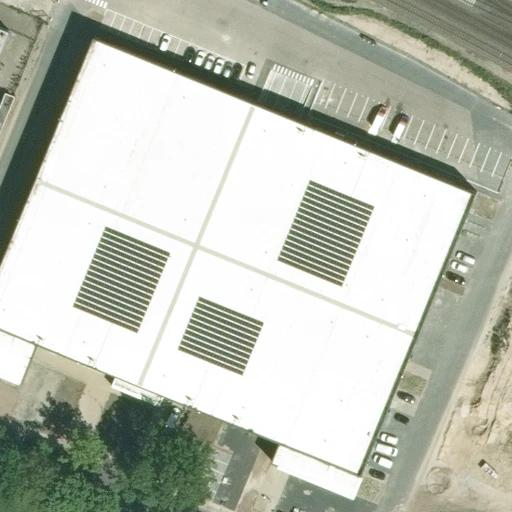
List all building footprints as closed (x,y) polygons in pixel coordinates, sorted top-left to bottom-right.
[(0,54),(9,32),(0,28),(0,54)] [(234,162),(258,103),(95,36),(0,268),(0,374),(23,384),(39,343),(117,375),(112,386),(138,397),(200,246),(234,162)] [(0,101),(0,129),(13,96),(4,92),(0,101)] [(234,162),(200,246),(278,278),(336,135),(299,119),(258,103),(234,162)] [(358,310),(383,248),(400,208),(416,167),(336,135),(278,278),(358,310)] [(477,192),(416,167),(400,208),(461,233),(477,192)] [(461,233),(400,208),(383,248),(444,273),(461,233)] [(165,394),(221,417),(278,278),(200,246),(138,397),(160,406),(165,394)] [(419,335),(444,273),(383,248),(358,310),(419,335)] [(340,353),(358,310),(278,278),(221,417),(240,425),(273,438),(280,441),(281,439),(302,448),(316,413),(340,353)] [(358,310),(340,353),(401,378),(419,335),(358,310)] [(377,438),(401,378),(340,353),(316,413),(377,438)] [(316,413),(302,448),(363,473),(377,438),(316,413)] [(362,474),(363,473),(302,448),(281,439),(280,441),(272,462),(284,467),(312,478),(330,486),(354,495),(362,474)]
